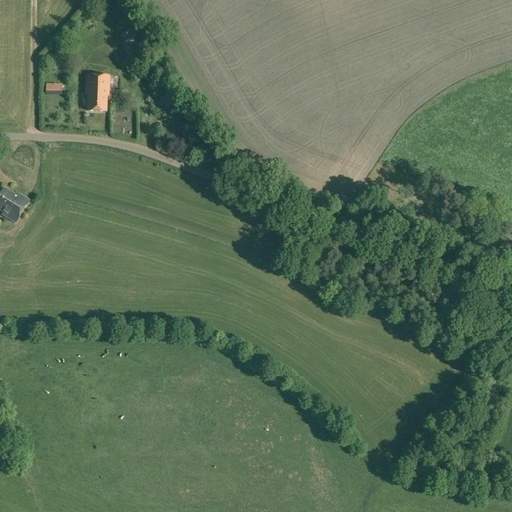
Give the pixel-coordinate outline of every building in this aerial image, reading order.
[(123,48),(130,63),(143,57),(141,52),(139,53),(137,49),(139,48),(135,37),(133,31),(123,36),(125,41),(122,42),(124,48),(123,48)] [(87,111),(106,112),(107,96),(109,96),(109,76),(86,76),(85,96),(88,96),(87,111)] [(46,95),(62,95),(62,84),(46,84),(46,95)] [(159,99),(166,109),(176,102),(173,98),(177,95),(174,90),(159,99)] [(6,217),(16,223),(29,201),(19,195),(18,197),(4,189),(0,195),(0,209),(8,215),(6,217)]
